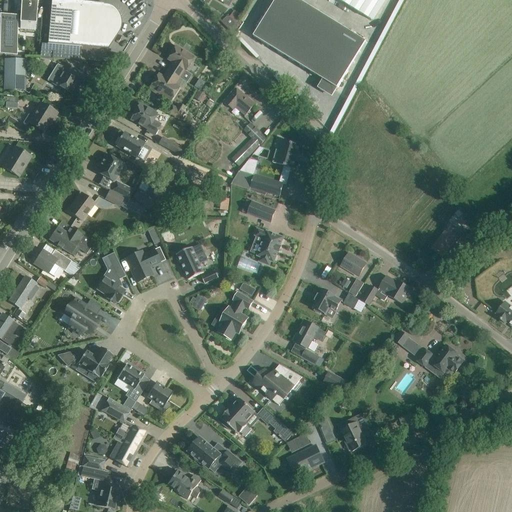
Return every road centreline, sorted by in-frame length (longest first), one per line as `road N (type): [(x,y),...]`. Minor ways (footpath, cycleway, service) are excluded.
road 1 (unclassified): [(0,269),(169,0)]
road 2 (residential): [(219,385),(172,289),(142,299),(123,337),(206,398)]
road 3 (residential): [(315,214),(311,134),(181,0)]
road 4 (residential): [(511,347),(315,214)]
road 5 (residential): [(219,385),(278,315),(315,214)]
road 6 (track): [(339,469),(511,391)]
road 7 (residential): [(130,511),(154,448),(206,398)]
